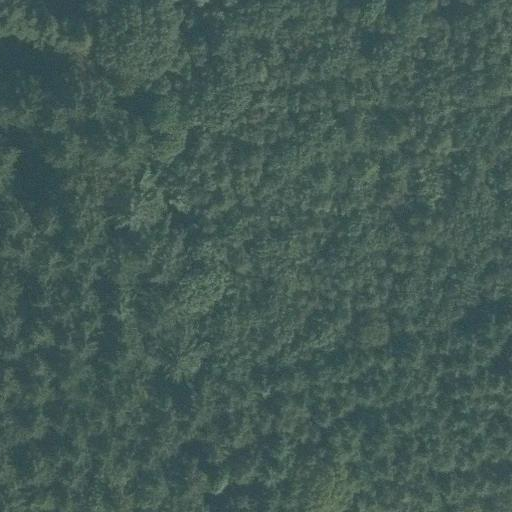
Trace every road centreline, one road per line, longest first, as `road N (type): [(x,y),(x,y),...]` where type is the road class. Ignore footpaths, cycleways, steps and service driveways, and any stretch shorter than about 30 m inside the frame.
road 1 (track): [(142,45),(255,511)]
road 2 (track): [(142,45),(296,0)]
road 3 (track): [(0,86),(142,45)]
road 4 (track): [(385,511),(511,474)]
